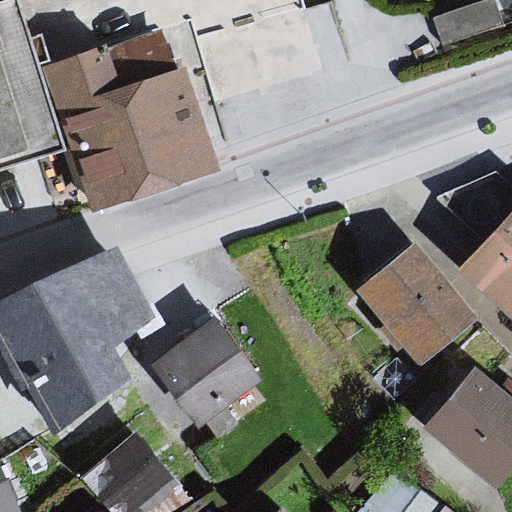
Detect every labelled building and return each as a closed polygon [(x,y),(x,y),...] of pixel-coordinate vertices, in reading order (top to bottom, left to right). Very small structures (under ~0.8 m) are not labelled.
[(0,0),(0,168),(66,146),(40,73),(16,0),(0,0)] [(88,210),(208,167),(203,154),(159,30),(40,73),(66,146),(88,210)] [(511,218),(462,271),(511,317),(511,218)] [(421,244),(359,293),(427,372),(477,320),(421,244)] [(115,258),(0,312),(0,332),(56,427),(121,385),(105,350),(147,322),(115,258)] [(228,326),(158,369),(195,431),(265,385),(228,326)] [(511,393),(489,375),(433,433),(505,496),(511,488),(511,393)] [(136,434),(78,485),(103,511),(153,511),(181,487),(136,434)] [(0,511),(22,511),(0,458),(0,511)]
